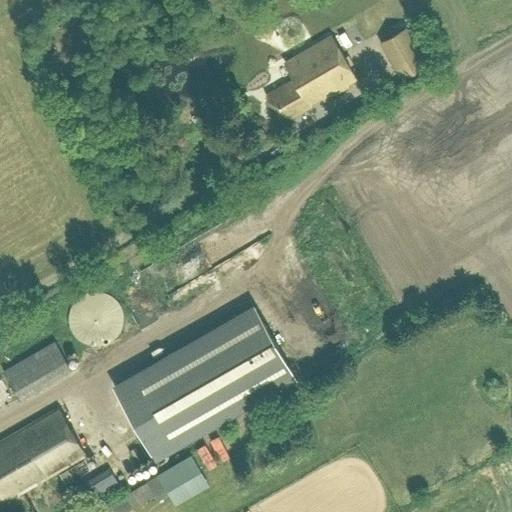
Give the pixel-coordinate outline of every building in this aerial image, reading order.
[(360,26),(372,42),(383,34),(371,18),(360,26)] [(380,41),(401,79),(428,64),(407,26),(380,41)] [(348,86),(347,84),(357,79),(331,35),(285,62),(295,79),(267,95),(282,122),(312,105),(310,102),(321,96),(324,100),(348,86)] [(70,324),(71,329),(73,333),(76,336),(80,339),(84,342),(88,344),(92,345),(97,345),(101,344),(106,343),(110,341),(114,338),(117,335),(120,331),(122,327),(123,323),(123,318),(123,314),(122,309),(120,305),(118,301),(115,298),(112,295),(108,293),(103,291),(98,290),(94,290),(89,291),(84,293),(80,295),(77,298),(74,302),(71,306),(70,310),(69,315),(69,320),(70,324)] [(112,384),(156,460),(298,379),(254,303),(112,384)] [(0,336),(1,339),(10,334),(7,329),(0,332),(0,336)] [(63,340),(10,364),(23,393),(76,369),(63,340)] [(5,389),(0,390),(0,414),(11,411),(5,389)] [(316,402),(323,413),(338,403),(331,392),(316,402)] [(18,495),(86,455),(58,406),(0,439),(0,503),(2,502),(17,494),(18,495)] [(202,442),(210,464),(234,455),(225,433),(202,442)] [(84,458),(59,473),(65,484),(90,469),(84,458)] [(115,466),(95,479),(107,496),(126,484),(115,466)] [(147,481),(125,494),(132,507),(154,494),(147,481)]
